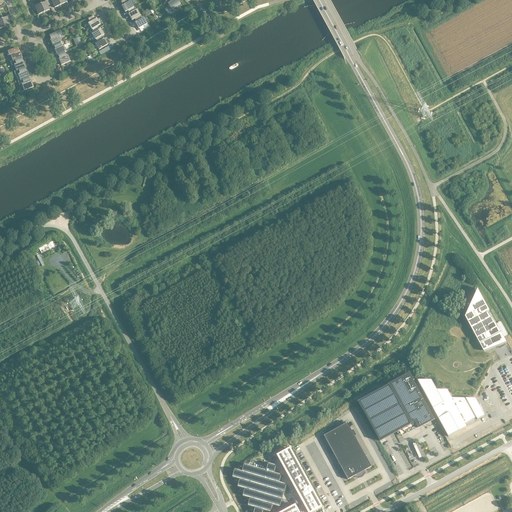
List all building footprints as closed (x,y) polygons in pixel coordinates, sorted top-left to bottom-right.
[(50,4),(47,0),(44,0),(45,2),(40,4),(44,12),(49,10),(47,5),(50,4)] [(124,0),(120,2),(122,5),(121,6),(125,12),(127,11),(127,10),(133,7),(133,8),(133,7),(130,1),(128,2),(126,0),(124,0)] [(167,0),(168,0),(170,3),(168,4),(172,10),(181,4),(177,0),(167,0)] [(38,15),(44,12),(40,4),(35,6),(34,4),(31,5),(33,11),(36,10),(38,15)] [(135,10),(133,8),(133,7),(127,10),(127,11),(129,13),(128,14),(131,20),(134,19),(140,16),(137,9),(135,10)] [(6,17),(1,19),(4,28),(10,26),(8,21),(11,20),(9,14),(6,15),(6,17)] [(95,19),(93,16),(88,19),(89,22),(88,23),(91,30),(92,30),(91,29),(97,26),(100,25),(96,18),(95,19)] [(141,19),(140,16),(134,19),(136,22),(134,22),(138,29),(147,24),(143,17),(141,19)] [(99,29),(97,26),(91,29),(92,30),(93,32),(91,33),(95,40),(95,39),(101,36),(104,35),(100,28),(99,29)] [(61,35),(60,31),(49,36),(51,39),(50,40),(53,46),(54,46),(62,42),(60,39),(62,38),(60,35),(61,35)] [(101,36),(95,39),(95,40),(97,42),(95,43),(99,50),(107,45),(104,38),(103,39),(101,36)] [(64,41),(62,42),(54,46),(55,49),(54,49),(57,56),(58,55),(66,52),(63,45),(65,44),(64,41)] [(18,51),(17,48),(6,52),(8,56),(10,55),(13,61),(21,58),(22,58),(19,51),(18,51)] [(68,50),(66,52),(58,55),(59,58),(58,59),(61,66),(66,63),(67,66),(70,64),(69,62),(70,61),(67,55),(70,54),(68,50)] [(22,61),(21,58),(13,61),(10,62),(11,66),(14,65),(16,71),(24,68),(25,68),(26,68),(23,61),(22,61)] [(26,71),(25,68),(24,68),(16,71),(14,72),(15,75),(18,74),(20,81),(28,78),(29,77),(27,71),(26,71)] [(29,81),(28,78),(20,81),(17,82),(19,85),(21,84),(24,91),(33,87),(31,80),(29,81)] [(52,241),(38,248),(41,254),(54,247),(52,241)] [(477,289),(471,303),(469,306),(470,307),(465,317),(484,352),(507,343),(477,289)] [(435,420),(434,419),(413,381),(414,380),(410,372),(387,384),(388,385),(358,401),(380,441),(399,431),(398,432),(397,432),(397,433),(398,433),(398,434),(399,434),(400,433),(402,436),(418,428),(418,429),(435,420)] [(483,412),(482,410),(479,405),(480,405),(479,405),(476,399),(452,398),(448,390),(436,389),(431,380),(417,380),(448,437),(467,426),(466,423),(476,418),(477,419),(485,415),(483,412),(484,412),(483,412)] [(348,480),(371,467),(347,423),(324,436),(348,480)] [(290,449),(278,456),(309,511),(311,511),(321,507),(290,449)] [(255,508),(253,511),(262,511),(263,510),(270,511),(273,504),(280,506),(282,502),(277,501),(276,499),(276,498),(282,500),(287,484),(279,482),(281,475),(274,473),(276,465),(268,463),(267,469),(264,468),(264,470),(244,464),(242,471),(235,469),(235,470),(236,470),(234,477),(233,477),(232,477),(240,479),(238,487),(245,489),(243,496),(250,498),(248,505),(255,508)]
